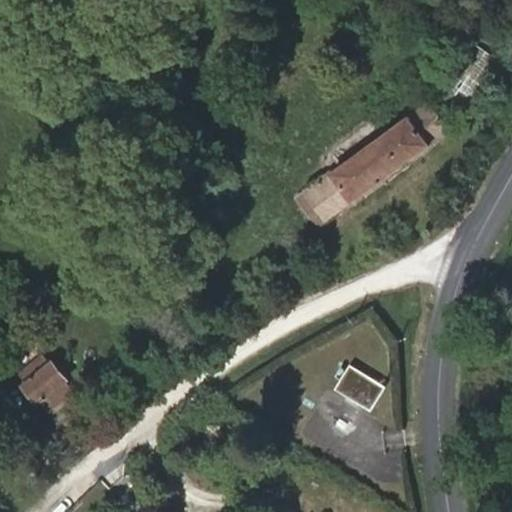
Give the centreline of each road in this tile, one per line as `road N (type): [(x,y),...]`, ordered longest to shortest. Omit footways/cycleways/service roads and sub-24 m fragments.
road 1 (track): [(469,257),(435,259),(385,278),(264,336),(104,455),(48,511)]
road 2 (secondary): [(449,511),(439,408),(446,325),(469,257),(511,182)]
